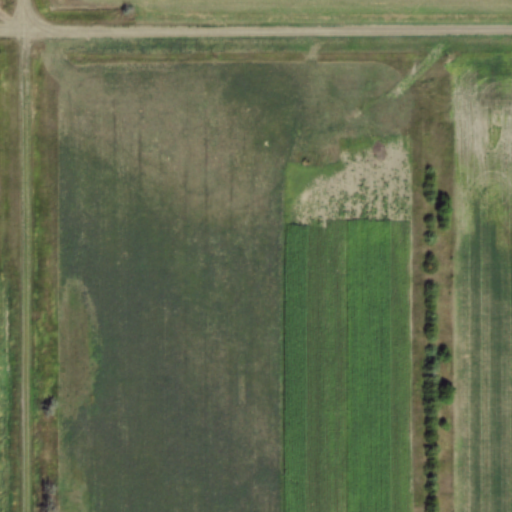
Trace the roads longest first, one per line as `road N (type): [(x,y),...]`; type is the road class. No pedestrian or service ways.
road 1 (residential): [(28,511),(27,0)]
road 2 (residential): [(511,28),(28,28)]
